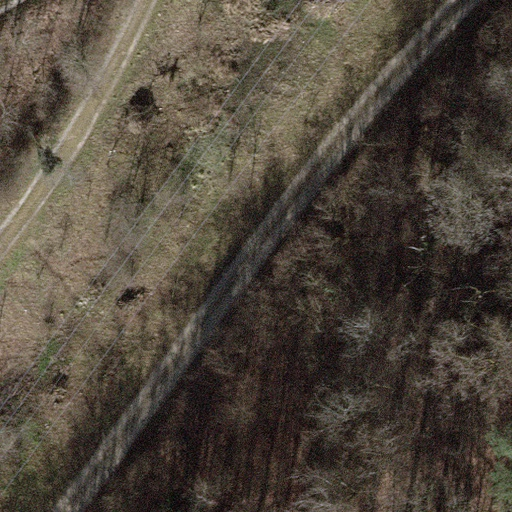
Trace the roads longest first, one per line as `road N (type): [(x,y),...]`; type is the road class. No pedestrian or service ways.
road 1 (track): [(69,511),(463,0)]
road 2 (track): [(151,0),(99,107),(0,252)]
